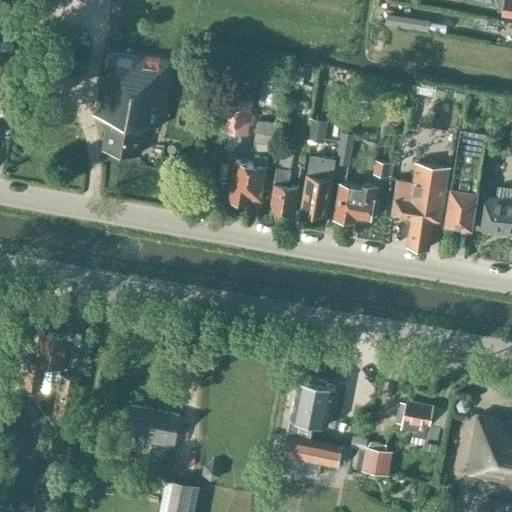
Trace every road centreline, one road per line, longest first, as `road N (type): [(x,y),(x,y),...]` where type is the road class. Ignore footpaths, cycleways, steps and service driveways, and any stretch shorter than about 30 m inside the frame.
road 1 (unclassified): [(0,265),(511,353)]
road 2 (tertiary): [(511,282),(0,198)]
